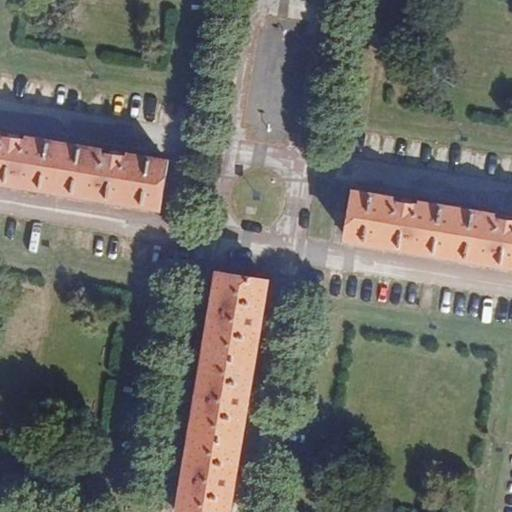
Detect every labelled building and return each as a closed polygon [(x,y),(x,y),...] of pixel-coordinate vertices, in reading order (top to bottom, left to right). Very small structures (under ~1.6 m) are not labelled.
[(254,126),(268,39),(239,34),(224,121),(254,126)] [(302,131),(305,58),(275,57),(272,130),(302,131)] [(0,182),(161,209),(168,161),(130,155),(129,158),(101,154),(101,150),(28,138),(28,142),(0,137),(0,182)] [(393,198),(355,192),(347,240),(511,267),(511,221),(494,219),(494,215),(421,203),(421,207),(392,202),(393,198)] [(230,511),(268,282),(218,274),(178,511),(230,511)] [(40,346),(41,319),(12,318),(11,345),(40,346)]
